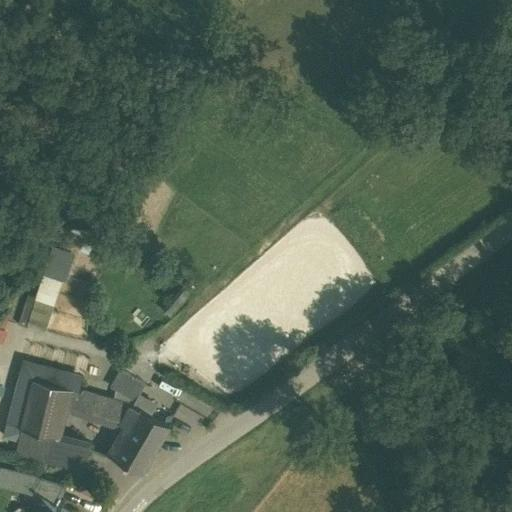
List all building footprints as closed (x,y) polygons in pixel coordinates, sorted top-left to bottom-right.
[(50,244),(35,303),(25,300),(20,321),(50,329),(70,249),(50,244)] [(145,382),(120,369),(113,382),(137,396),(145,382)] [(66,387),(34,379),(21,426),(53,435),(62,402),(66,387)] [(130,404),(66,387),(62,402),(122,418),(130,404)] [(122,418),(120,422),(128,427),(139,408),(134,406),(130,404),(122,418)] [(128,427),(112,455),(143,472),(169,423),(139,407),(139,408),(128,427)] [(53,435),(21,426),(15,450),(82,468),(88,444),(53,435)] [(41,476),(1,465),(0,469),(0,482),(33,491),(41,476)] [(67,483),(41,476),(33,491),(43,496),(56,503),(67,483)] [(56,503),(43,496),(33,511),(71,511),(72,511),(56,503)]
